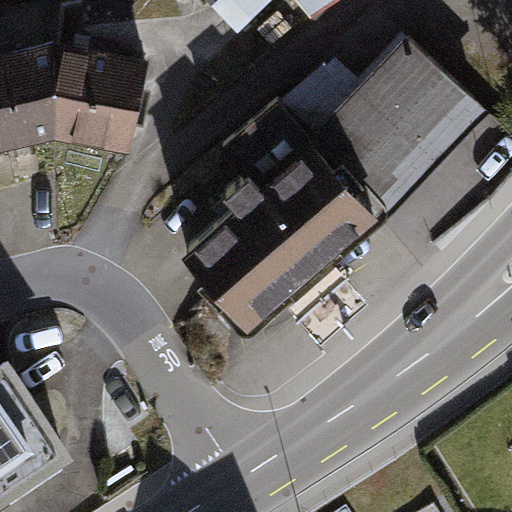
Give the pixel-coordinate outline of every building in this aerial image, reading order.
[(206,0),(231,28),(262,0),(206,0)] [(290,0),(300,13),(320,0),(290,0)] [(205,202),(156,249),(227,323),(250,321),(473,108),(388,25),(301,121),(269,90),(197,154),(209,167),(190,186),(205,202)] [(42,81),(52,35),(0,43),(0,142),(46,133),(42,81)] [(144,55),(52,35),(42,81),(46,133),(128,144),(144,55)] [(0,497),(75,448),(5,347),(0,350),(0,497)]
